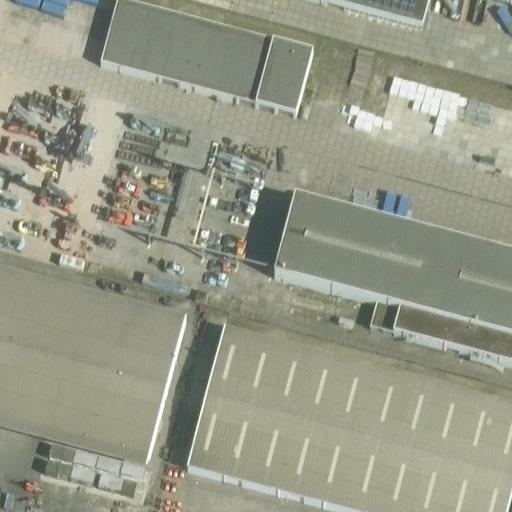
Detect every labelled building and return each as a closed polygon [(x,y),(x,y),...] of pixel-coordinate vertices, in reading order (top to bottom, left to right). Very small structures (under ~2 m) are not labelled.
[(511,0),(295,0),(420,33),(428,0),(482,0),(511,7),(511,0)] [(295,121),(312,57),(117,4),(100,69),(295,121)] [(511,260),(294,202),(273,281),(376,308),(370,332),(511,369),(511,366),(511,260)] [(0,424),(148,464),(185,325),(0,275),(0,424)] [(204,307),(207,297),(197,294),(194,304),(204,307)] [(328,511),(507,511),(511,495),(511,411),(223,335),(186,474),(328,511)] [(144,476),(64,454),(60,470),(49,467),(46,480),(137,504),(144,476)]
